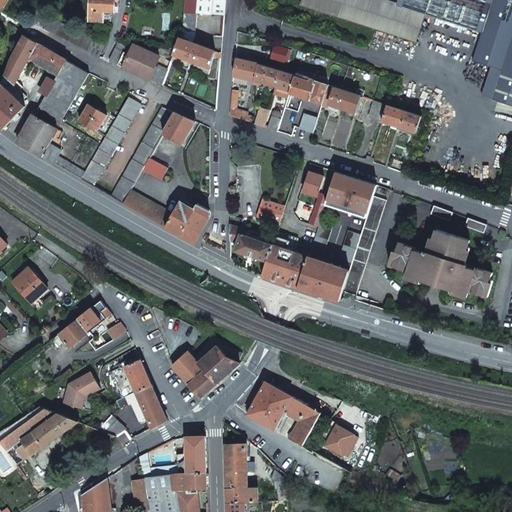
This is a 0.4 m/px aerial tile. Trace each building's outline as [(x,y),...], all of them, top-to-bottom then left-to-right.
[(114,0),(90,0),(89,20),(102,20),(103,8),(114,8),(114,0)] [(225,0),(185,0),(183,39),(194,43),(195,36),(197,13),(224,17),(225,0)] [(376,0),(305,0),(303,8),(416,44),(426,16),(430,0),(399,0),(398,7),(376,0)] [(480,32),(471,61),(489,66),(499,70),(490,98),(511,105),(511,0),(430,0),(426,16),(480,32)] [(104,44),(38,7),(31,20),(99,56),(104,44)] [(38,42),(24,33),(11,56),(4,74),(14,84),(30,56),(38,42)] [(183,39),(181,38),(180,37),(173,55),(209,69),(214,56),(221,58),(221,54),(194,43),(183,39)] [(67,59),(38,42),(30,56),(58,74),(67,59)] [(114,47),(122,51),(127,53),(129,47),(117,42),(114,47)] [(116,64),(162,84),(167,71),(157,66),(161,57),(132,44),(128,53),(127,53),(122,51),(116,64)] [(114,47),(108,61),(116,64),(122,51),(114,47)] [(257,64),(235,58),(233,76),(255,82),(257,64)] [(89,73),(67,59),(58,74),(55,79),(49,89),(39,107),(61,120),(89,73)] [(280,70),(257,64),(255,82),(275,88),(280,70)] [(499,70),(489,66),(480,95),(490,98),(499,70)] [(314,75),(298,69),(296,74),(290,92),(290,94),(322,104),(328,85),(312,80),(314,75)] [(290,92),(296,74),(280,70),(275,88),(273,95),(288,99),(290,94),(290,92)] [(14,84),(4,74),(1,82),(0,82),(0,127),(2,129),(27,102),(23,99),(26,95),(19,89),(22,85),(18,81),(14,84)] [(49,89),(55,79),(48,75),(42,85),(49,89)] [(363,96),(328,85),(322,104),(339,110),(340,107),(358,113),(363,96)] [(230,115),(252,122),(252,116),(248,115),(249,112),(237,108),(238,90),(232,89),(230,115)] [(129,96),(101,144),(81,179),(94,186),(141,103),(129,96)] [(383,121),(388,105),(375,100),(370,117),(383,121)] [(97,131),(105,116),(88,105),(79,120),(97,131)] [(422,116),(388,105),(383,121),(392,124),(398,126),(402,128),(407,129),(416,132),(422,116)] [(130,191),(144,167),(175,112),(162,106),(110,196),(123,203),(130,191)] [(144,167),(164,177),(169,167),(167,165),(178,143),(182,144),(195,121),(175,112),(144,167)] [(299,128),(313,132),(318,118),(304,113),(299,128)] [(33,114),(17,141),(54,163),(61,151),(48,143),(57,128),(33,114)] [(258,114),(255,123),(264,126),(267,117),(258,114)] [(271,116),(267,127),(277,131),(281,119),(271,116)] [(323,176),(309,171),(303,191),(317,196),(323,176)] [(377,185),(336,171),(326,203),(366,216),(373,195),(377,185)] [(194,243),(208,217),(208,209),(197,203),(195,206),(181,198),(172,214),(130,191),(123,203),(194,243)] [(386,199),(373,195),(366,216),(360,234),(351,262),(349,269),(342,291),(355,296),(386,199)] [(265,197),(259,216),(280,223),(286,204),(265,197)] [(453,211),(435,204),(432,212),(450,219),(453,211)] [(487,224),(468,216),(465,224),(484,232),(487,224)] [(335,225),(320,220),(311,249),(325,254),(335,225)] [(229,224),(229,239),(236,241),(234,249),(267,261),(273,243),(242,233),(243,229),(229,224)] [(360,234),(347,229),(338,258),(351,262),(360,234)] [(420,251),(411,280),(420,283),(421,280),(430,283),(432,278),(445,282),(443,288),(452,291),(451,293),(466,298),(468,291),(488,297),(493,283),(490,282),(492,273),(476,267),(475,270),(466,267),(467,264),(465,264),(470,250),(467,249),(470,240),(437,229),(435,238),(432,237),(427,251),(426,250),(425,253),(420,251)] [(262,276),(298,288),(309,256),(304,254),(306,248),(295,244),(296,238),(277,231),(273,243),(267,261),(262,276)] [(410,280),(420,251),(415,249),(416,246),(399,241),(396,250),(393,249),(388,264),(408,270),(405,278),(410,280)] [(298,288),(339,301),(340,296),(342,291),(349,269),(309,256),(298,288)] [(30,303),(45,289),(27,269),(11,283),(30,303)] [(430,283),(443,288),(445,282),(432,278),(430,283)] [(99,299),(77,317),(88,330),(101,319),(104,316),(105,317),(110,313),(99,299)] [(88,330),(77,317),(71,322),(51,338),(55,344),(63,338),(69,347),(89,332),(88,330)] [(0,337),(8,331),(0,321),(0,337)] [(114,323),(109,326),(117,335),(121,332),(114,323)] [(129,337),(126,332),(117,337),(121,344),(130,339),(129,337)] [(222,340),(199,361),(201,363),(218,382),(240,362),(238,361),(226,354),(231,346),(222,340)] [(243,352),(231,346),(226,354),(238,361),(243,352)] [(202,396),(218,382),(201,363),(199,361),(197,358),(193,353),(189,351),(174,365),(181,373),(189,382),(202,396)] [(151,384),(140,358),(127,364),(124,365),(109,372),(122,398),(125,397),(136,391),(141,389),(151,384)] [(80,407),(84,396),(99,388),(90,371),(68,383),(62,402),(80,407)] [(292,398),(265,383),(247,415),(273,430),(283,413),(292,398)] [(166,421),(151,384),(141,389),(136,391),(148,418),(147,419),(152,429),(166,421)] [(148,418),(136,391),(125,397),(129,405),(131,404),(139,422),(147,419),(148,418)] [(288,439),(302,447),(321,416),(330,421),(341,402),(321,393),(311,410),(292,398),(283,413),(299,422),(288,439)] [(39,404),(24,415),(0,430),(0,440),(7,450),(21,440),(31,454),(80,420),(39,404)] [(111,416),(99,427),(116,434),(124,428),(125,427),(111,416)] [(337,427),(330,422),(319,440),(327,445),(325,448),(345,460),(356,442),(351,439),(352,438),(336,429),(337,427)] [(188,473),(207,472),(207,437),(187,437),(188,459),(188,473)] [(178,442),(176,439),(163,446),(160,448),(163,453),(171,448),(173,445),(178,442)] [(247,446),(226,446),(227,489),(248,489),(247,446)] [(144,477),(179,473),(179,466),(168,467),(168,465),(151,466),(149,453),(141,458),(144,477)] [(179,473),(188,473),(188,459),(179,459),(179,466),(179,473)] [(148,511),(171,511),(172,490),(197,489),(207,489),(207,472),(188,473),(179,473),(144,477),(144,480),(149,510),(148,511)] [(85,511),(117,511),(117,508),(112,509),(108,479),(83,494),(85,511)] [(137,511),(149,510),(144,480),(134,481),(137,511)] [(172,490),(171,511),(200,511),(197,489),(172,490)] [(248,489),(227,489),(227,503),(246,503),(258,502),(258,489),(248,489)] [(245,511),(246,503),(227,503),(227,511),(245,511)]
